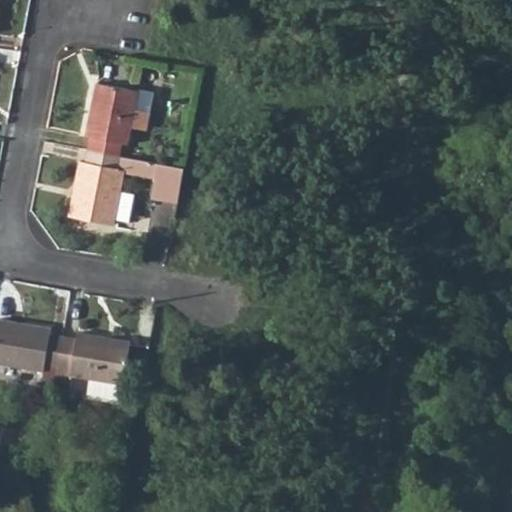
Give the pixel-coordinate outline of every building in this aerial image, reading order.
[(87,151),(120,157),(122,145),(127,145),(129,128),(146,131),(149,112),(133,109),(136,91),(95,84),(85,137),(89,138),(87,151)] [(87,151),(85,164),(80,163),(70,215),(112,223),(112,220),(118,189),(121,173),(137,176),(140,160),(120,157),(87,151)] [(137,176),(154,179),(156,164),(140,160),(137,176)] [(154,179),(151,197),(175,201),(181,169),(156,164),(154,179)] [(112,220),(129,224),(134,192),(118,189),(112,220)] [(57,368),(63,336),(50,334),(51,328),(0,320),(0,362),(43,370),(44,366),(57,368)] [(54,388),(68,390),(71,375),(123,383),(130,342),(78,333),(77,338),(63,336),(57,368),(54,388)] [(123,383),(129,384),(135,343),(130,342),(123,383)]
